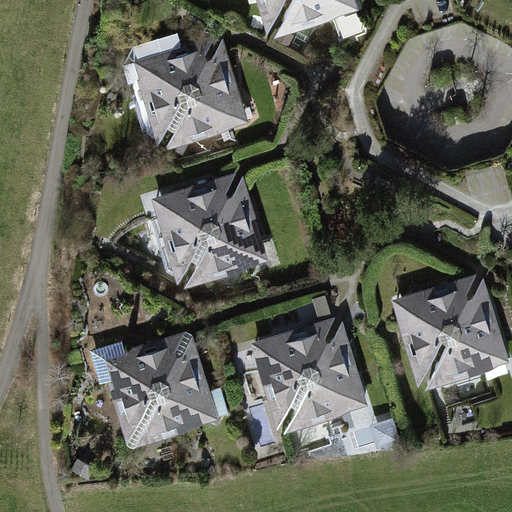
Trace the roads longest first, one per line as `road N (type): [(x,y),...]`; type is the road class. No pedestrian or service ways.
road 1 (track): [(88,0),(42,243),(0,386)]
road 2 (track): [(42,243),(47,440),(60,511)]
